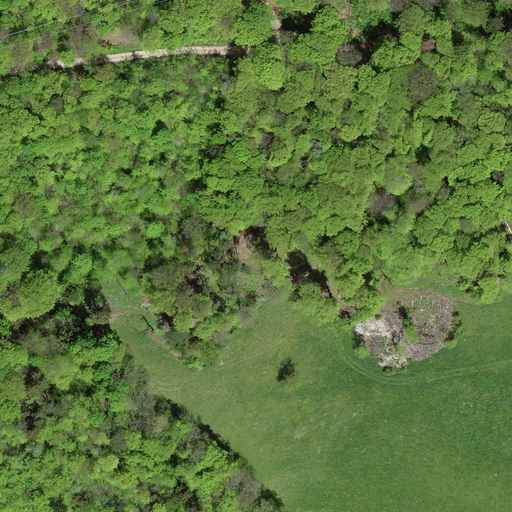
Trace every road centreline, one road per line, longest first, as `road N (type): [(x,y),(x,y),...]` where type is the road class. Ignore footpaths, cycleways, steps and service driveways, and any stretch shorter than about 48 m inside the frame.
road 1 (track): [(270,38),(251,49),(174,48),(0,70)]
road 2 (track): [(511,34),(396,33),(338,50),(270,38)]
